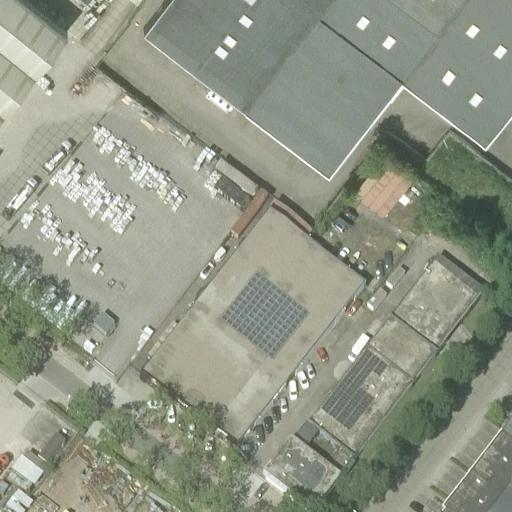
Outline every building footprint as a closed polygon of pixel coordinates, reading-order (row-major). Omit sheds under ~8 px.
[(0,0),(0,112),(66,31),(27,0),(0,0)] [(413,86),(478,0),(165,0),(143,29),(329,172),(389,93),(390,93),(402,78),(413,86)] [(511,0),(478,0),(413,86),(484,141),(511,104),(511,0)] [(268,217),(139,380),(235,453),(363,288),(268,217)] [(389,321),(435,356),(482,296),(436,260),(389,321)] [(101,317),(93,327),(106,338),(114,328),(101,317)] [(435,356),(389,321),(305,429),(315,436),(299,456),(290,449),(266,480),(286,496),(285,497),(304,511),(315,511),(336,485),(321,473),(337,453),(351,464),(435,356)] [(511,511),(511,486),(510,485),(511,481),(511,426),(502,439),(500,437),(441,511),(511,511)] [(11,476),(31,492),(49,469),(30,454),(11,476)]
